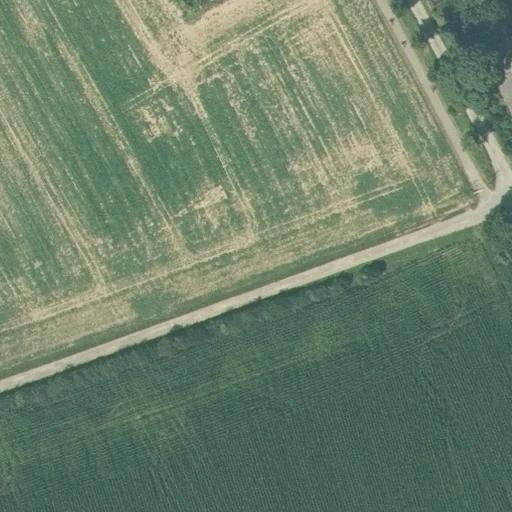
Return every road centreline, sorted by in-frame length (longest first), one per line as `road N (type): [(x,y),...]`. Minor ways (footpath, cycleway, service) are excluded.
road 1 (unclassified): [(0,381),(511,195)]
road 2 (unclassified): [(413,0),(511,189)]
